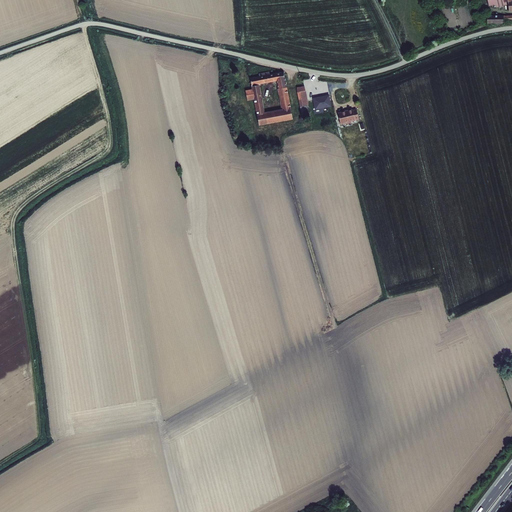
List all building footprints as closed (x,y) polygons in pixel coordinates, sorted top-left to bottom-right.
[(511,0),(496,0),(497,4),(498,7),(510,3),(510,11),(511,10),(511,0)] [(279,81),(280,84),(288,83),(286,72),(271,75),(271,72),(265,73),(260,74),(260,77),(252,79),(253,85),(279,81)] [(294,118),(288,87),(281,88),(285,110),(266,113),(260,86),(254,87),(254,90),(256,99),(261,124),(294,118)] [(310,105),(307,87),(300,88),(303,107),(310,105)] [(256,99),(254,90),(247,92),(249,100),(256,99)] [(354,108),(339,112),(342,123),(347,121),(347,123),(352,122),(352,120),(360,118),(357,108),(354,109),(354,108)]
